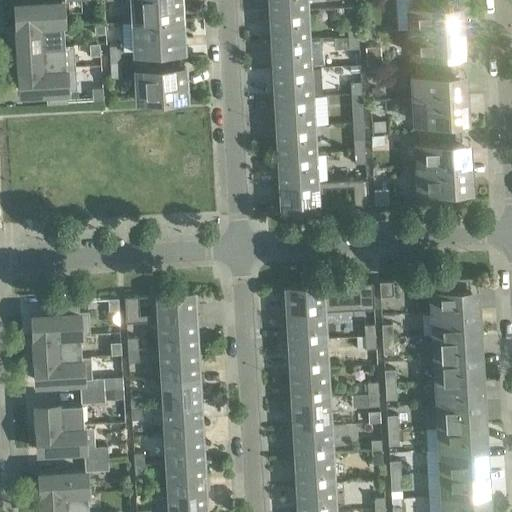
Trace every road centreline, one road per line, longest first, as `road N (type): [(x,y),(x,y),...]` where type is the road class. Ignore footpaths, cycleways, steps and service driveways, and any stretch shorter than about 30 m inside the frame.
road 1 (residential): [(511,234),(239,249)]
road 2 (residential): [(239,249),(255,511)]
road 3 (residential): [(239,249),(226,0)]
road 4 (residential): [(239,249),(0,263)]
road 5 (residential): [(511,159),(502,0)]
